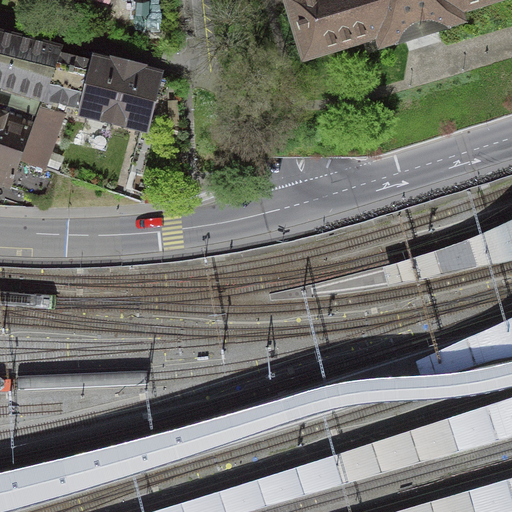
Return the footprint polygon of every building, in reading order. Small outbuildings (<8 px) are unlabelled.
[(299,0),(292,2),(308,54),(381,31),(386,47),(424,35),(460,24),(455,8),(480,0),(299,0)] [(266,15),(256,18),(263,38),(273,35),(266,15)] [(0,104),(36,116),(42,100),(60,49),(15,38),(0,33),(0,86),(2,88),(0,94),(0,104)] [(62,50),(60,49),(42,100),(65,106),(83,110),(83,112),(144,128),(149,110),(150,110),(152,99),(153,96),(160,98),(164,95),(168,85),(165,80),(157,78),(158,77),(140,73),(141,69),(134,67),(128,65),(122,64),(121,64),(114,62),(113,65),(96,61),(95,63),(61,54),(62,50)] [(65,106),(42,100),(36,116),(33,125),(33,127),(34,127),(21,160),(44,168),(51,146),(65,106)] [(0,104),(0,205),(41,208),(44,197),(47,198),(55,173),(44,168),(21,160),(20,160),(32,125),(33,125),(36,116),(0,104)] [(89,165),(83,163),(78,178),(89,182),(94,167),(89,165)] [(511,511),(511,221),(478,235),(385,268),(389,286),(475,270),(511,258),(511,319),(417,362),(424,380),(489,365),(511,358),(511,397),(144,511),(264,511),(511,442),(511,481),(406,511),(511,511)]
